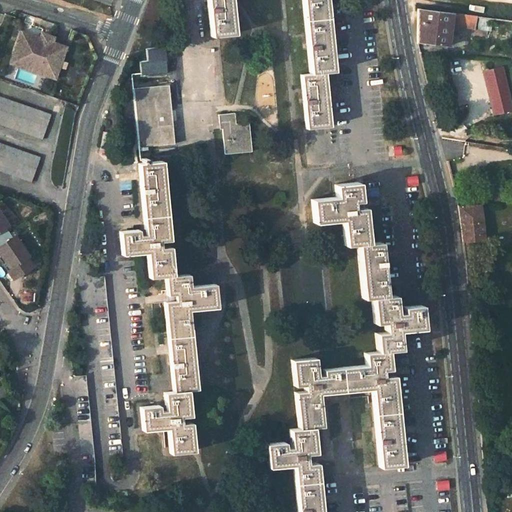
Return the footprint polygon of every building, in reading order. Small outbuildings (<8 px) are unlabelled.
[(206,0),(210,36),(233,34),(230,0),(301,0),(309,73),(300,74),(305,128),(329,126),(324,72),(332,71),(327,14),(325,0),(206,0)] [(419,44),(450,48),(453,16),(426,13),(418,12),(419,44)] [(452,27),(478,31),(479,19),(453,16),(452,27)] [(21,31),(13,54),(49,66),(58,69),(66,47),(52,42),(51,42),(48,43),(42,41),(40,38),(39,38),(21,31)] [(48,43),(51,42),(52,42),(54,37),(41,32),(39,38),(40,38),(42,41),(48,43)] [(476,33),(475,43),(485,44),(487,34),(476,33)] [(49,66),(13,54),(10,63),(45,75),(49,66)] [(482,73),(489,117),(511,114),(502,69),(482,73)] [(168,85),(133,88),(139,147),(174,144),(168,93),(168,85)] [(0,123),(41,138),(50,113),(0,95),(0,123)] [(234,113),(218,114),(219,129),(222,129),(224,154),(251,151),(248,122),(235,123),(234,113)] [(0,170),(30,181),(39,156),(0,142),(0,170)] [(160,160),(137,163),(144,234),(138,235),(137,229),(118,231),(121,255),(146,252),(148,278),(164,276),(166,295),(173,294),(174,300),(163,301),(172,391),(163,392),(165,410),(159,410),(158,405),(139,406),(141,430),(166,428),(169,453),(193,450),(190,421),(180,422),(179,416),(189,415),(186,390),(196,388),(188,310),(216,307),(213,283),(188,286),(187,274),(172,275),(169,246),(159,247),(158,241),(168,240),(160,160)] [(357,182),(334,184),(335,197),(310,199),(313,223),(341,220),(344,245),(356,244),(361,298),(370,297),(373,323),(383,322),(384,331),(374,332),(376,351),(363,352),(365,365),(322,369),(322,374),(316,375),(314,357),(291,360),(293,386),(303,385),(304,391),(294,392),(297,428),(288,429),(290,447),(284,447),(283,441),(265,444),(267,467),(292,465),(296,511),(320,511),(316,462),(305,463),(304,453),(315,452),(312,427),(321,426),(318,393),(370,388),(378,467),(400,465),(393,375),(382,376),(381,370),(389,369),(387,350),(400,349),(398,330),(423,328),(420,305),(401,306),(402,312),(396,313),(394,295),(385,296),(380,242),(367,243),(363,207),(352,208),(352,202),(359,201),(357,182)] [(483,207),(459,209),(465,244),(486,243),(483,207)] [(0,254),(9,268),(28,255),(14,234),(12,236),(4,226),(7,224),(0,213),(0,254)] [(104,276),(91,278),(109,457),(122,456),(104,276)] [(85,375),(72,376),(81,460),(93,459),(85,375)] [(447,451),(433,452),(434,462),(448,460),(447,451)] [(449,480),(435,481),(436,491),(450,490),(449,480)]
